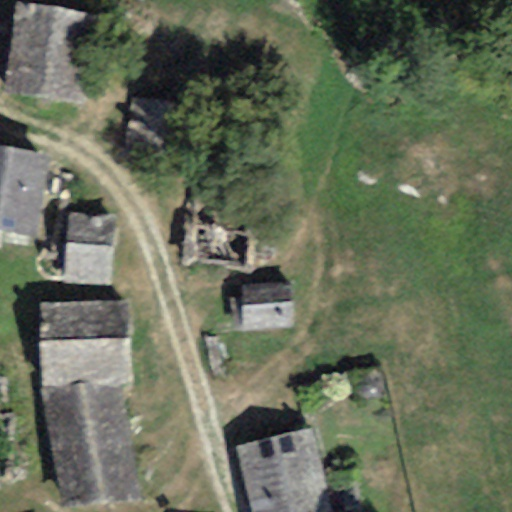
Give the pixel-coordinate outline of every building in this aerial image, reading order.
[(93,22),(13,11),(0,101),(80,111),(93,22)] [(179,106),(132,100),(125,161),(171,166),(179,106)] [(46,163),(0,155),(0,235),(33,241),(46,163)] [(184,181),(176,270),(249,276),(257,188),(184,181)] [(110,222),(66,221),(63,291),(107,292),(110,222)] [(291,286),(238,289),(241,334),(294,330),(291,286)] [(128,309),(40,311),(41,393),(119,391),(130,391),(128,309)] [(0,482),(8,483),(9,427),(1,382),(0,382),(0,482)] [(119,391),(41,393),(64,511),(81,511),(139,506),(119,391)] [(330,511),(311,432),(234,451),(248,511),(330,511)]
